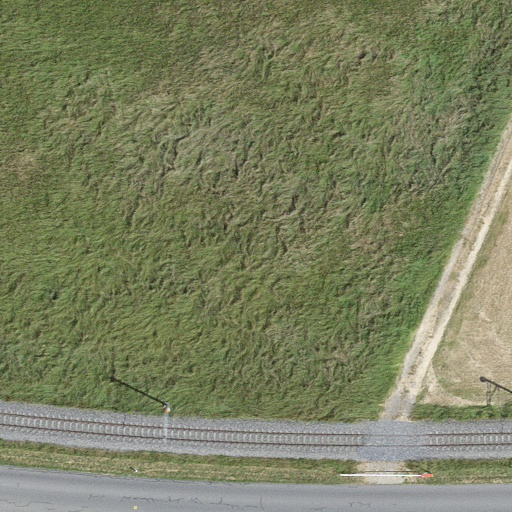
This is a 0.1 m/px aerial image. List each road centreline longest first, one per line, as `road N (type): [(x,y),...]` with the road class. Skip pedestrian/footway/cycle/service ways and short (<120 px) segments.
road 1 (track): [(511,139),(388,441),(394,511)]
road 2 (tertiary): [(268,511),(0,497)]
